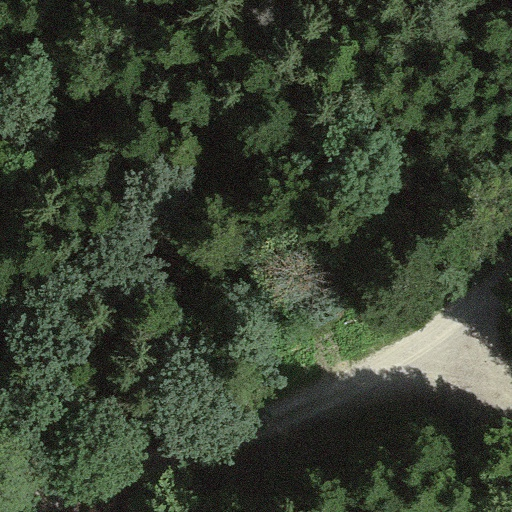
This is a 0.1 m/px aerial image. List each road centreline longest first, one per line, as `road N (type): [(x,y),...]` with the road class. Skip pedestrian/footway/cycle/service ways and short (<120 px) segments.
road 1 (track): [(62,511),(459,370)]
road 2 (track): [(459,370),(485,293),(511,264)]
